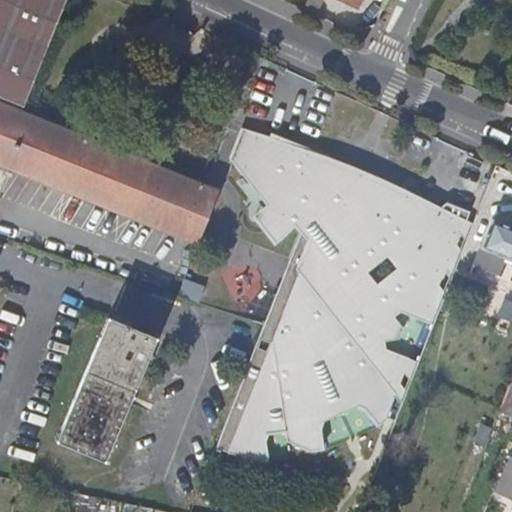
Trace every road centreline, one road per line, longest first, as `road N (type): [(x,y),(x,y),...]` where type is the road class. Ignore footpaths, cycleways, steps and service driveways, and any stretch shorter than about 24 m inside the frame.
road 1 (tertiary): [(376,76),(210,0)]
road 2 (tertiary): [(511,137),(376,76)]
